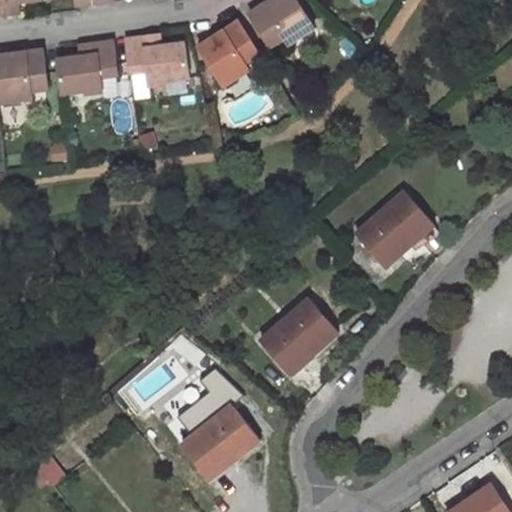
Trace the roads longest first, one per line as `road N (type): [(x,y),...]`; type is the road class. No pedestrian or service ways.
road 1 (residential): [(511,213),(324,422),(312,450),(327,511)]
road 2 (residential): [(0,38),(199,10),(219,0)]
road 3 (residential): [(353,511),(511,404)]
